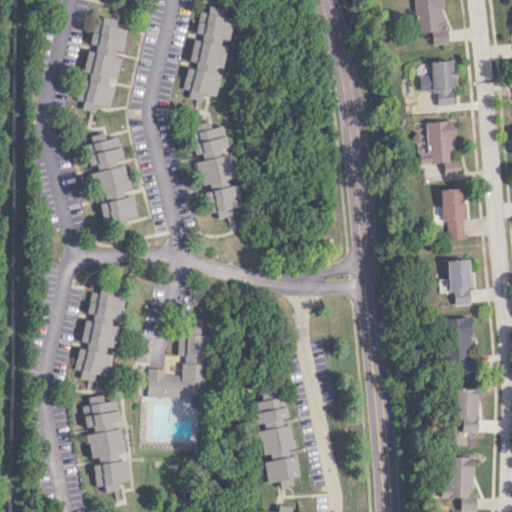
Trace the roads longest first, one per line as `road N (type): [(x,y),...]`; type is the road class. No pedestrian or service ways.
road 1 (residential): [(68,0),(43,120),(71,255),(43,398),(64,511)]
road 2 (tertiary): [(390,511),(349,97),(323,0)]
road 3 (residential): [(505,511),(506,359),(475,0)]
road 4 (residential): [(154,366),(174,233),(148,128),(170,0)]
road 5 (residential): [(364,274),(258,278),(174,259),(71,255)]
road 6 (residential): [(334,511),(337,490),(301,332),(303,280)]
